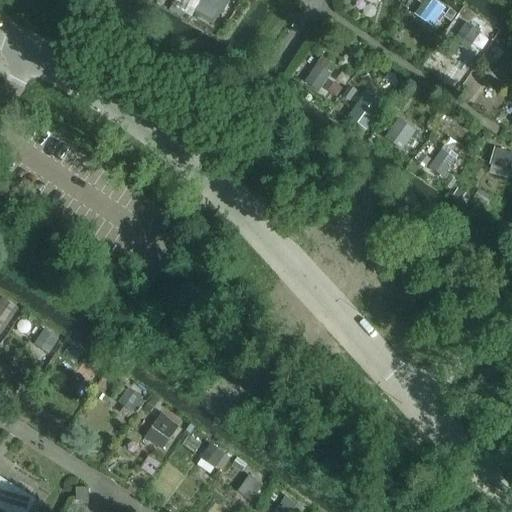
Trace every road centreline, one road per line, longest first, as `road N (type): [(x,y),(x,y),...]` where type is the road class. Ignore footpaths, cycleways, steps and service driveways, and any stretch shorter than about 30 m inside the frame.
road 1 (residential): [(419,400),(202,169),(97,90),(33,56)]
road 2 (unclassified): [(511,495),(419,400)]
road 3 (residential): [(419,400),(511,310)]
